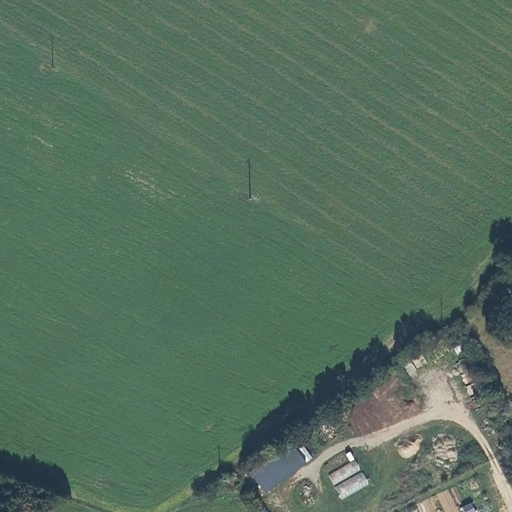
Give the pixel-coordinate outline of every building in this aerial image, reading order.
[(267,496),(307,465),(292,445),(251,475),(267,496)] [(354,459),(349,452),(346,454),(350,461),(354,459)] [(329,477),(335,488),(360,473),(353,462),(329,477)] [(335,488),(342,499),(367,484),(360,473),(335,488)] [(459,511),(447,488),(436,494),(445,511),(459,511)] [(468,511),(478,511),(480,511),(475,502),(466,507),(468,511)]
